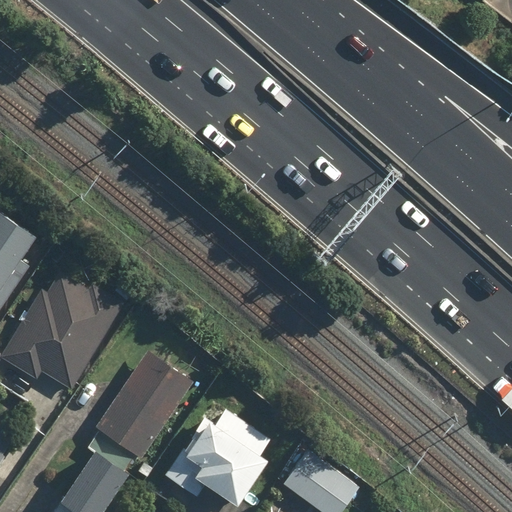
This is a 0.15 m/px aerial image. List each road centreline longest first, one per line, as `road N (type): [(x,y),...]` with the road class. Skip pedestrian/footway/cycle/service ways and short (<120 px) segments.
road 1 (motorway): [(511,318),(140,0)]
road 2 (motorway): [(250,0),(511,227)]
road 3 (motorway): [(310,0),(453,86),(511,134)]
